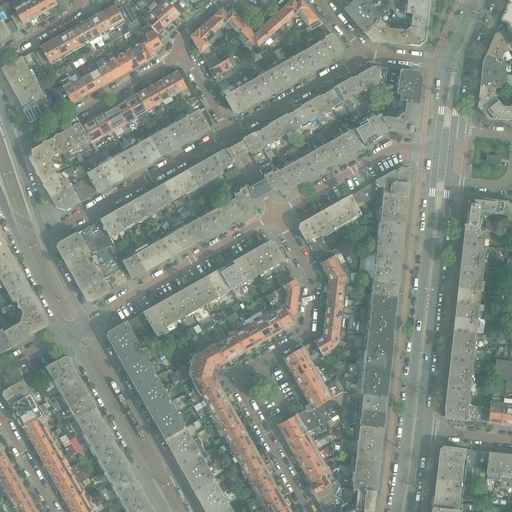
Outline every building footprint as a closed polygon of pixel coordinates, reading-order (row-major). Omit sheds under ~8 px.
[(40,14),(32,0),(30,0),(20,6),(17,0),(14,0),(12,2),(15,9),(18,13),(17,13),(23,24),(26,23),(27,23),(29,21),(29,20),(34,18),(35,18),(38,17),(38,16),(40,14)] [(57,5),(54,0),(32,0),(40,14),(42,13),(43,14),(46,12),(46,11),(51,8),(52,9),(54,7),(55,6),(57,5)] [(179,14),(170,3),(166,0),(163,0),(158,5),(171,21),(172,22),(177,18),(177,16),(179,14)] [(184,11),(175,0),(173,0),(170,3),(179,14),(180,15),(184,11)] [(188,0),(186,2),(183,0),(175,0),(184,11),(193,4),(196,0),(188,0)] [(355,1),(354,0),(335,0),(344,10),(355,1)] [(380,17),(371,7),(375,3),(378,0),(371,0),(368,4),(364,0),(355,0),(355,1),(344,10),(364,32),(378,19),(380,17)] [(425,41),(428,15),(430,1),(424,0),(407,0),(406,13),(412,13),(411,24),(411,28),(409,30),(408,31),(412,37),(416,37),(422,44),(425,41)] [(511,0),(509,0),(502,18),(505,19),(511,31),(511,0)] [(295,17),(296,3),(294,3),(293,1),(276,16),(283,24),(290,17),(295,17)] [(317,19),(301,1),(299,3),(296,3),(295,17),(299,18),(306,25),(317,19)] [(0,40),(10,35),(19,30),(14,21),(3,27),(0,20),(0,13),(4,11),(1,5),(0,5),(0,40)] [(116,26),(124,21),(123,19),(121,16),(120,14),(119,12),(118,10),(115,5),(90,20),(99,35),(112,28),(114,33),(111,35),(114,41),(115,40),(117,45),(120,43),(118,39),(122,36),(116,26)] [(171,21),(158,5),(150,12),(164,28),(165,28),(169,25),(169,23),(171,21)] [(226,27),(227,12),(224,12),(222,10),(207,24),(214,32),(221,27),(226,27)] [(247,27),(238,17),(232,10),(230,12),(227,12),(226,27),(230,27),(237,36),(247,27)] [(164,28),(150,12),(143,19),(148,25),(152,29),(157,35),(162,31),(162,30),(164,28)] [(23,24),(17,13),(12,17),(14,21),(19,30),(25,26),(23,24)] [(272,33),(283,24),(276,16),(264,26),(267,30),(267,36),(269,37),(275,44),(275,45),(280,42),(273,34),(272,33)] [(322,25),(318,20),(317,19),(306,25),(307,26),(308,26),(312,31),(322,25)] [(407,32),(391,30),(392,26),(392,20),(392,19),(388,19),(388,30),(378,19),(364,32),(372,41),(419,47),(422,44),(416,37),(412,37),(408,31),(407,32)] [(74,50),(99,35),(90,20),(65,33),(74,50)] [(130,29),(139,24),(137,20),(133,22),(131,23),(128,24),(130,27),(130,29)] [(219,37),(214,32),(207,24),(199,30),(204,36),(204,38),(210,45),(214,42),(213,42),(219,37)] [(162,46),(156,36),(157,35),(152,29),(148,25),(142,30),(147,38),(153,50),(162,46)] [(269,37),(267,36),(267,30),(264,26),(254,35),(255,37),(248,43),(251,47),(256,43),(258,46),(264,40),(265,41),(267,39),(271,43),(268,45),(270,47),(275,44),(269,37)] [(248,43),(255,37),(254,35),(247,27),(237,36),(236,37),(244,46),(248,43)] [(210,45),(204,38),(204,36),(199,30),(191,37),(200,53),(205,49),(206,49),(210,45)] [(509,52),(505,45),(507,44),(500,31),(497,32),(497,31),(483,62),(482,73),(503,75),(504,66),(502,66),(503,63),(500,62),(503,55),(509,52)] [(74,50),(65,33),(40,47),(42,50),(48,61),(49,64),(74,50)] [(335,56),(340,54),(341,48),(336,40),(332,35),(305,50),(316,69),(328,62),(328,60),(330,59),(331,60),(335,58),(335,56)] [(153,50),(147,38),(139,43),(142,48),(142,50),(147,61),(152,58),(153,56),(152,54),(154,53),(153,50)] [(234,47),(230,42),(229,43),(226,46),(230,51),(234,47)] [(147,61),(142,50),(142,48),(139,43),(130,48),(134,54),(133,55),(139,65),(144,63),(144,61),(146,60),(146,61),(147,61)] [(294,54),(291,48),(288,44),(285,46),(291,56),(294,54)] [(291,56),(285,46),(281,48),(283,52),(287,58),(291,56)] [(139,65),(133,55),(134,54),(130,48),(122,52),(126,59),(125,60),(131,70),(135,67),(136,66),(138,65),(138,66),(139,65)] [(48,61),(42,50),(37,53),(39,56),(36,57),(40,65),(42,63),(43,64),(48,61)] [(131,70),(125,60),(126,59),(122,52),(122,53),(120,50),(116,52),(118,55),(114,57),(117,63),(117,65),(122,75),(127,72),(128,70),(129,69),(130,70),(131,70)] [(304,75),(316,69),(305,50),(285,62),(283,59),(277,62),(279,65),(289,84),(301,77),(301,76),(303,74),(304,75)] [(215,53),(204,60),(207,64),(218,58),(215,53)] [(122,75),(117,65),(117,63),(114,57),(112,54),(108,56),(109,60),(106,62),(109,68),(108,70),(114,79),(119,77),(119,75),(121,74),(122,75)] [(254,63),(258,61),(254,55),(250,57),(251,58),(248,60),(244,62),(241,63),(244,67),(253,62),(254,63)] [(30,71),(22,58),(2,69),(17,96),(37,85),(37,84),(45,79),(42,74),(38,77),(33,69),(30,71)] [(221,63),(218,58),(207,64),(210,69),(221,63)] [(229,70),(232,68),(227,59),(221,63),(210,69),(215,78),(225,72),(229,70)] [(114,79),(108,70),(109,68),(106,62),(97,67),(100,73),(100,75),(105,84),(110,81),(111,80),(113,79),(113,80),(114,79)] [(105,84),(100,75),(100,73),(97,67),(95,64),(91,66),(93,69),(89,71),(89,72),(92,78),(92,79),(97,89),(102,86),(103,85),(104,84),(105,85),(105,84)] [(289,84),(279,65),(252,81),(262,99),(274,92),(274,91),(276,89),(278,91),(289,84)] [(97,89),(92,79),(92,78),(89,72),(89,71),(87,67),(83,70),(85,74),(81,76),(84,82),(83,84),(88,93),(88,94),(94,91),(94,89),(96,88),(97,89)] [(372,93),(369,88),(373,86),(378,86),(378,84),(380,68),(373,68),(359,76),(359,77),(356,78),(355,77),(340,85),(348,99),(349,99),(359,94),(360,96),(365,93),(364,90),(365,90),(368,95),(372,93)] [(399,85),(401,71),(380,68),(378,84),(381,84),(386,84),(399,85)] [(236,82),(233,77),(229,70),(225,72),(228,77),(227,78),(231,85),(236,82)] [(418,103),(420,88),(421,79),(416,72),(401,71),(399,85),(398,96),(400,96),(400,102),(407,102),(418,103)] [(186,88),(177,72),(168,77),(169,78),(171,82),(173,81),(175,81),(177,85),(176,87),(179,93),(186,88)] [(228,77),(225,72),(215,78),(218,83),(227,78),(228,77)] [(498,102),(493,96),(494,87),(500,88),(500,84),(502,84),(503,75),(482,73),(478,107),(484,113),(498,102)] [(88,93),(83,84),(84,82),(81,76),(72,81),(75,87),(75,89),(80,99),(86,96),(86,94),(88,93)] [(80,99),(75,89),(75,87),(72,81),(69,77),(66,79),(60,82),(61,83),(68,97),(72,103),(77,100),(78,99),(79,98),(80,99)] [(179,93),(176,87),(177,85),(175,81),(173,81),(171,82),(169,78),(167,79),(165,78),(160,81),(161,82),(163,87),(165,86),(166,86),(168,89),(168,91),(171,97),(179,93)] [(251,106),(262,99),(252,81),(225,96),(233,111),(239,112),(247,108),(247,106),(249,105),(251,106)] [(171,97),(168,91),(168,89),(166,86),(165,86),(163,87),(161,82),(159,83),(157,83),(152,86),(153,87),(155,91),(157,90),(159,91),(160,94),(160,96),(163,102),(165,105),(173,101),(171,97)] [(44,97),(37,85),(17,96),(32,122),(63,104),(64,103),(64,101),(63,100),(68,97),(61,83),(55,86),(57,90),(44,97)] [(316,117),(341,103),(344,108),(351,104),(349,99),(348,99),(340,85),(334,88),(334,90),(326,94),(326,95),(325,96),(324,97),(322,95),(308,103),(316,117)] [(163,102),(160,96),(160,94),(159,91),(157,90),(155,91),(153,87),(151,88),(149,87),(144,90),(145,91),(148,96),(148,95),(150,96),(152,99),(152,100),(155,107),(163,102)] [(155,107),(152,100),(152,99),(150,96),(148,95),(148,96),(145,91),(143,92),(141,92),(133,97),(142,114),(146,111),(155,107)] [(94,141),(135,118),(142,114),(133,97),(81,126),(90,143),(91,143),(96,152),(99,150),(94,141)] [(190,107),(187,102),(185,103),(181,105),(184,111),(190,107)] [(415,133),(417,112),(418,103),(407,102),(406,107),(406,113),(398,119),(384,118),(382,119),(389,131),(390,130),(415,133)] [(511,108),(504,108),(498,102),(484,113),(488,119),(511,121),(511,108)] [(284,136),(316,117),(308,103),(302,107),(302,108),(294,112),(294,113),(292,115),(290,113),(276,121),(284,136)] [(354,110),(351,105),(346,108),(349,113),(354,110)] [(369,114),(365,107),(361,109),(365,116),(369,114)] [(179,114),(175,109),(170,111),(168,112),(172,119),(179,114)] [(209,129),(199,111),(187,117),(197,136),(209,129)] [(389,131),(382,119),(380,116),(377,118),(376,116),(367,120),(366,118),(365,117),(361,120),(363,123),(358,125),(359,127),(356,130),(365,147),(376,141),(376,140),(376,139),(375,138),(377,137),(378,137),(389,131)] [(197,136),(187,117),(162,131),(173,150),(197,136)] [(269,147),(273,145),(272,142),(284,136),(276,121),(269,125),(269,126),(262,131),(262,132),(259,133),(257,132),(243,140),(243,141),(244,141),(244,142),(249,151),(250,152),(251,154),(263,147),(265,151),(264,151),(269,160),(271,159),(272,158),(279,155),(279,154),(275,147),(271,150),(269,147)] [(330,126),(327,121),(320,125),(323,130),(329,127),(330,126)] [(90,143),(81,126),(80,124),(54,139),(61,152),(63,155),(68,152),(69,155),(90,143)] [(146,132),(143,127),(142,127),(139,129),(137,130),(139,136),(146,132)] [(359,150),(365,147),(356,130),(355,129),(330,143),(339,161),(350,155),(350,153),(352,152),(353,152),(354,152),(358,150),(359,150)] [(148,163),(173,150),(162,131),(138,145),(148,163)] [(136,141),(131,133),(128,135),(132,143),(136,141)] [(339,161),(330,143),(318,150),(313,142),(317,140),(314,134),(310,137),(307,138),(296,144),(297,145),(299,148),(307,143),(311,149),(302,154),(304,158),(314,175),(325,169),(325,167),(326,166),(327,166),(328,167),(333,164),(334,164),(339,161)] [(61,152),(54,139),(32,151),(34,154),(34,156),(49,160),(50,156),(56,153),(57,155),(61,152)] [(148,163),(138,145),(125,152),(118,140),(114,142),(106,147),(108,151),(114,147),(119,156),(112,159),(123,178),(148,163)] [(234,161),(236,159),(242,156),(250,152),(249,151),(244,142),(244,141),(236,146),(228,150),(227,150),(227,149),(213,157),(221,171),(232,164),(235,163),(234,161)] [(123,178),(112,159),(107,162),(102,152),(97,154),(95,156),(101,166),(91,171),(85,160),(84,161),(81,163),(82,165),(88,176),(91,182),(97,192),(123,178)] [(52,171),(48,164),(49,160),(34,156),(33,157),(30,159),(44,185),(60,176),(63,174),(62,172),(57,175),(54,170),(52,171)] [(500,159),(499,159),(499,157),(487,156),(486,163),(499,164),(499,163),(499,162),(500,159)] [(222,174),(221,171),(213,157),(188,171),(198,187),(222,174)] [(277,167),(273,160),(272,158),(271,159),(269,160),(258,166),(263,177),(264,177),(265,179),(265,180),(266,180),(271,189),(270,189),(271,190),(272,192),(279,188),(282,193),(283,193),(289,190),(279,171),(277,167)] [(309,179),(314,175),(304,158),(279,171),(289,190),(300,184),(300,181),(302,180),(303,181),(308,178),(309,179)] [(242,175),(237,167),(225,174),(230,182),(242,175)] [(409,193),(411,171),(408,169),(401,168),(398,170),(398,172),(395,171),(357,193),(364,204),(384,193),(384,195),(407,198),(408,193),(409,193)] [(173,201),(198,187),(188,171),(164,185),(173,201)] [(254,198),(250,189),(249,188),(248,186),(248,185),(242,175),(230,182),(227,183),(236,199),(245,215),(252,211),(252,209),(250,205),(257,201),(255,199),(255,198),(254,198)] [(70,186),(66,180),(63,181),(60,176),(44,185),(51,197),(70,186)] [(271,189),(266,180),(265,180),(265,179),(257,184),(249,188),(250,189),(254,198),(255,198),(255,199),(263,194),(271,190),(270,189),(271,189)] [(97,192),(91,182),(86,185),(87,186),(92,195),(97,192)] [(65,210),(92,195),(87,186),(81,190),(77,184),(70,188),(70,186),(51,197),(57,208),(58,207),(65,209),(65,210)] [(148,215),(173,201),(164,185),(138,199),(148,215)] [(225,199),(221,192),(218,194),(217,192),(217,193),(221,201),(225,199)] [(217,193),(214,194),(212,195),(217,204),(221,201),(217,193)] [(364,204),(357,193),(351,196),(356,206),(360,213),(362,216),(370,211),(364,204)] [(404,226),(406,212),(407,198),(384,195),(381,224),(404,226)] [(334,228),(360,213),(356,206),(351,196),(325,211),(334,228)] [(123,229),(148,215),(138,199),(113,213),(123,229)] [(199,203),(196,199),(190,202),(193,207),(199,203)] [(245,215),(236,199),(212,213),(221,228),(245,215)] [(484,216),(470,199),(469,200),(465,238),(464,241),(465,244),(463,244),(482,247),(484,233),(479,232),(480,219),(484,216)] [(511,203),(499,202),(471,199),(470,199),(484,216),(487,213),(508,216),(508,218),(511,219),(511,221),(511,220),(511,203)] [(202,211),(198,204),(193,207),(197,214),(202,211)] [(321,235),(334,228),(325,211),(300,225),(299,228),(308,243),(321,235)] [(123,229),(113,213),(100,220),(106,232),(109,237),(123,229)] [(196,242),(217,231),(221,228),(212,213),(187,226),(196,242)] [(106,232),(100,220),(90,226),(96,237),(101,234),(106,232)] [(401,254),(404,226),(381,224),(377,252),(401,254)] [(70,269),(92,256),(85,244),(84,242),(86,241),(88,244),(97,239),(96,237),(90,226),(59,244),(58,247),(70,269)] [(171,256),(196,242),(187,226),(162,241),(171,256)] [(373,236),(374,227),(363,226),(362,235),(373,236)] [(0,258),(9,253),(0,236),(0,258)] [(146,271),(171,256),(162,241),(137,255),(146,271)] [(257,276),(283,261),(273,243),(269,242),(246,255),(257,276)] [(75,278),(120,253),(114,244),(107,248),(101,251),(92,256),(70,269),(75,278)] [(320,264),(334,256),(335,256),(340,253),(346,250),(343,244),(331,251),(331,250),(317,258),(320,264)] [(481,276),(485,248),(482,247),(463,244),(464,245),(463,248),(464,251),(462,267),(461,270),(461,273),(460,273),(481,276)] [(398,283),(399,269),(401,254),(377,252),(374,280),(398,283)] [(24,279),(17,267),(9,253),(0,258),(0,277),(6,289),(24,279)] [(122,273),(129,270),(124,262),(120,253),(75,278),(88,301),(91,301),(127,281),(122,273)] [(340,265),(345,262),(346,262),(350,260),(348,256),(343,259),(340,253),(335,256),(334,256),(320,264),(320,265),(321,264),(322,267),(322,269),(324,271),(325,272),(326,273),(340,265)] [(146,271),(137,255),(124,262),(129,270),(133,278),(146,271)] [(231,290),(257,276),(246,255),(220,270),(231,290)] [(345,278),(343,275),(344,274),(340,265),(326,273),(327,274),(327,276),(328,279),(330,280),(330,283),(344,284),(345,278)] [(133,278),(129,270),(122,273),(127,281),(133,278)] [(205,305),(231,290),(220,270),(194,285),(205,305)] [(478,304),(480,292),(481,276),(460,273),(461,274),(460,277),(461,280),(459,296),(458,298),(458,301),(457,302),(478,304)] [(280,286),(293,278),(291,275),(283,279),(282,276),(274,275),(280,286)] [(295,313),(298,286),(293,278),(280,286),(281,287),(279,288),(282,294),(286,292),(285,301),(284,307),(274,312),(284,329),(293,324),(292,321),(294,320),(294,317),(293,314),(295,313)] [(42,311),(24,279),(6,289),(14,302),(16,301),(22,312),(24,312),(23,313),(35,316),(41,312),(42,311)] [(395,305),(396,298),(398,283),(374,280),(371,309),(395,311),(396,310),(396,306),(395,305)] [(344,296),(345,286),(344,286),(344,284),(330,283),(329,285),(328,286),(328,289),(329,291),(328,294),(344,296)] [(179,320),(205,305),(194,285),(168,300),(179,320)] [(343,307),(344,296),(328,294),(328,297),(327,299),(326,301),(327,303),(327,305),(343,307)] [(182,325),(179,320),(168,300),(145,313),(156,333),(158,338),(169,332),(182,325)] [(475,334),(478,305),(478,304),(457,302),(458,303),(457,306),(457,309),(456,325),(454,327),(455,330),(454,331),(475,334)] [(342,318),(343,307),(327,305),(327,307),(326,308),(325,311),(326,313),(326,316),(342,318)] [(284,329),(274,312),(264,317),(262,314),(264,312),(261,306),(256,309),(259,314),(257,315),(260,320),(254,323),(264,340),(265,340),(266,340),(269,339),(269,337),(278,333),(279,333),(282,331),(283,330),(284,329)] [(392,333),(393,325),(394,318),(395,317),(396,313),(395,312),(395,311),(371,309),(368,337),(392,340),(392,339),(393,338),(393,334),(392,333)] [(46,326),(47,322),(41,312),(35,316),(23,313),(21,323),(20,323),(4,332),(12,346),(30,336),(31,335),(30,334),(46,326)] [(134,337),(148,329),(152,335),(156,333),(145,313),(127,323),(109,333),(108,336),(121,361),(141,349),(134,337)] [(235,313),(227,318),(229,322),(238,317),(235,313)] [(341,328),(342,318),(326,316),(325,319),(324,321),(324,323),(325,325),(325,326),(341,328)] [(264,340),(254,323),(235,334),(244,352),(245,351),(246,351),(250,350),(250,348),(255,345),(258,344),(260,344),(263,342),(263,341),(264,340)] [(343,348),(345,344),(342,342),(338,341),(338,337),(340,338),(341,328),(325,326),(325,328),(323,329),(323,332),(324,334),(323,337),(336,345),(336,344),(343,348)] [(192,328),(186,330),(190,338),(196,335),(192,328)] [(12,346),(4,332),(2,330),(0,330),(0,352),(0,353),(12,346)] [(472,362),(474,349),(475,334),(454,331),(455,332),(454,335),(454,338),(453,353),(451,355),(451,358),(452,359),(451,360),(472,362)] [(244,352),(235,334),(215,345),(225,363),(226,362),(227,362),(230,361),(230,359),(239,355),(240,355),(243,353),(244,352)] [(329,350),(334,347),(335,349),(341,353),(343,349),(343,348),(336,344),(336,345),(323,337),(321,338),(319,338),(317,339),(316,341),(315,342),(318,348),(320,351),(324,356),(330,352),(329,350)] [(389,362),(390,354),(391,346),(392,345),(392,341),(392,340),(368,337),(365,366),(389,368),(388,368),(390,367),(390,363),(389,362)] [(184,342),(181,338),(175,341),(177,346),(184,342)] [(225,363),(215,345),(194,357),(192,359),(214,365),(217,363),(218,365),(220,365),(225,363)] [(313,368),(308,358),(303,347),(284,358),(284,359),(284,360),(286,364),(288,364),(290,369),(292,372),(292,374),(294,377),(295,378),(296,378),(313,368)] [(317,353),(320,351),(318,348),(311,351),(312,354),(310,355),(311,356),(317,353)] [(156,376),(141,349),(121,361),(136,387),(156,376)] [(326,361),(324,356),(320,351),(317,353),(322,363),(326,361)] [(166,359),(163,355),(157,358),(159,363),(166,359)] [(78,377),(75,372),(71,365),(72,365),(68,358),(65,357),(35,374),(39,383),(36,384),(39,390),(54,382),(61,394),(82,382),(79,378),(78,377)] [(210,377),(214,365),(192,359),(189,370),(210,377)] [(511,362),(508,362),(508,359),(504,359),(504,361),(495,360),(493,379),(506,381),(505,382),(506,382),(501,424),(511,425),(511,362)] [(469,391),(472,363),(472,362),(451,360),(452,361),(451,362),(450,365),(451,366),(450,377),(449,382),(448,383),(448,386),(449,388),(448,389),(469,391)] [(386,390),(387,383),(388,375),(389,374),(389,370),(388,369),(389,368),(365,366),(362,394),(385,397),(385,396),(386,396),(387,391),(386,390)] [(179,375),(186,371),(183,367),(174,373),(176,377),(179,375)] [(325,389),(314,368),(313,368),(296,378),(296,379),(295,380),(297,384),(299,384),(301,388),(304,393),(303,394),(305,398),(307,398),(307,399),(325,389)] [(186,371),(179,375),(183,381),(190,376),(188,373),(189,370),(187,370),(186,371)] [(219,385),(216,380),(214,379),(212,380),(210,377),(189,370),(188,373),(190,376),(201,395),(219,385)] [(170,402),(163,389),(156,376),(136,387),(151,413),(170,402)] [(42,416),(23,381),(4,392),(3,395),(6,399),(7,399),(10,403),(15,413),(14,414),(18,420),(19,419),(23,427),(24,427),(24,428),(52,412),(52,411),(42,416)] [(345,390),(338,381),(334,384),(339,390),(336,392),(338,394),(345,390)] [(506,382),(505,382),(494,381),(492,397),(490,410),(488,423),(501,424),(506,382)] [(92,403),(87,394),(84,389),(85,387),(82,382),(61,394),(68,408),(62,411),(54,415),(58,422),(71,414),(75,420),(96,408),(94,404),(92,403)] [(227,400),(224,394),(222,390),(222,389),(220,386),(219,386),(219,385),(201,395),(212,415),(230,405),(230,403),(228,400),(227,400)] [(485,393),(486,386),(476,385),(476,392),(485,393)] [(321,404),(331,399),(335,397),(332,392),(328,395),(325,389),(307,399),(307,401),(309,405),(306,407),(307,409),(306,409),(307,412),(321,404)] [(467,406),(469,392),(469,391),(448,389),(449,390),(447,391),(447,394),(448,395),(446,415),(448,418),(468,420),(469,414),(467,414),(467,406)] [(49,401),(44,392),(41,394),(46,403),(49,401)] [(382,422),(383,415),(384,404),(386,403),(386,399),(385,398),(385,397),(362,394),(361,396),(364,396),(361,426),(382,428),(383,427),(383,423),(382,422)] [(62,411),(60,408),(54,398),(50,401),(54,409),(52,411),(52,412),(54,415),(62,411)] [(185,428),(170,402),(151,413),(166,439),(185,428)] [(203,407),(201,403),(194,407),(196,411),(203,407)] [(307,432),(326,422),(336,416),(329,403),(323,407),(321,404),(307,412),(306,409),(278,425),(288,443),(307,432)] [(238,420),(236,415),(233,411),(234,409),(232,406),(230,406),(230,405),(212,415),(223,436),(241,425),(241,423),(240,420),(238,420)] [(488,423),(490,410),(484,409),(484,408),(467,406),(467,414),(469,414),(468,420),(488,423)] [(107,429),(102,420),(99,415),(99,413),(96,408),(75,420),(90,446),(111,434),(108,430),(107,429)] [(51,434),(44,422),(54,415),(52,412),(24,428),(25,429),(27,433),(30,437),(30,438),(32,441),(33,443),(51,434)] [(250,440),(245,432),(245,431),(245,429),(243,426),(242,426),(241,425),(223,436),(235,456),(253,446),(253,445),(253,444),(251,441),(250,440)] [(379,453),(379,447),(381,435),(382,434),(382,430),(382,429),(382,428),(361,426),(358,457),(378,460),(378,459),(379,459),(380,454),(379,453)] [(193,442),(185,428),(166,439),(180,465),(204,451),(201,445),(202,445),(199,439),(193,442)] [(338,430),(333,433),(336,439),(341,436),(338,430)] [(60,450),(55,441),(56,440),(55,438),(58,436),(56,431),(51,434),(33,443),(34,446),(36,449),(39,454),(41,458),(43,460),(60,450)] [(314,444),(321,441),(318,436),(312,440),(307,432),(288,443),(288,445),(290,448),(291,449),(296,457),(296,459),(298,462),(299,463),(319,453),(314,444)] [(121,455),(116,446),(113,441),(114,439),(111,434),(90,446),(104,472),(126,460),(123,456),(121,455)] [(71,445),(69,441),(66,435),(60,439),(65,448),(71,445)] [(76,437),(69,441),(71,445),(72,447),(79,443),(76,437)] [(261,460),(259,456),(256,451),(256,450),(255,447),(253,446),(235,456),(246,476),(264,466),(264,465),(264,464),(263,461),(261,460)] [(479,464),(480,452),(444,448),(441,450),(437,478),(477,483),(479,468),(478,468),(479,464)] [(69,467),(60,450),(43,460),(44,463),(46,466),(49,471),(48,471),(50,475),(51,475),(52,477),(69,467)] [(207,467),(203,460),(208,457),(205,451),(204,451),(180,465),(195,492),(215,481),(211,475),(215,473),(213,471),(216,470),(213,464),(207,467)] [(486,465),(487,453),(480,452),(479,464),(480,464),(486,465)] [(309,483),(330,472),(319,453),(299,463),(300,464),(299,465),(301,468),(303,469),(306,474),(307,477),(307,479),(309,483)] [(511,455),(489,453),(486,474),(501,476),(501,481),(511,482),(511,455)] [(222,459),(220,455),(213,459),(215,463),(220,461),(222,459)] [(14,471),(12,467),(9,462),(10,462),(8,459),(7,459),(6,457),(0,459),(0,481),(15,473),(14,471)] [(374,491),(376,479),(377,467),(378,466),(379,462),(378,460),(358,457),(354,489),(358,490),(374,491)] [(136,481),(131,472),(128,467),(128,465),(126,460),(104,472),(112,486),(108,488),(110,492),(114,490),(119,498),(140,486),(138,482),(136,481)] [(252,487),(271,476),(266,467),(265,466),(264,466),(246,476),(252,487)] [(79,484),(71,470),(69,467),(52,477),(53,479),(53,480),(55,483),(58,488),(60,491),(62,494),(79,484)] [(337,480),(338,472),(338,469),(331,474),(330,472),(309,483),(312,487),(310,488),(313,493),(337,480)] [(24,487),(22,484),(19,479),(17,476),(15,473),(0,481),(0,485),(8,500),(25,490),(24,488),(24,487)] [(276,487),(276,486),(276,485),(271,476),(252,487),(258,497),(276,487)] [(91,483),(88,478),(82,482),(85,487),(91,483)] [(233,492),(231,488),(232,487),(237,485),(233,478),(224,483),(226,485),(219,489),(215,481),(195,492),(206,511),(219,511),(229,506),(222,494),(225,492),(227,495),(233,492)] [(436,493),(459,496),(475,498),(476,490),(477,483),(437,478),(436,492),(436,493)] [(338,491),(340,487),(341,485),(337,480),(313,493),(318,501),(338,491)] [(88,501),(79,484),(62,494),(63,496),(65,500),(68,505),(67,505),(69,508),(70,508),(71,511),(88,501)] [(105,489),(103,485),(96,489),(98,493),(105,489)] [(150,507),(145,498),(142,493),(143,491),(140,486),(119,498),(126,511),(154,511),(152,508),(150,507)] [(284,502),(280,494),(279,493),(280,491),(278,488),(276,487),(258,497),(266,511),(280,511),(289,507),(286,502),(284,502)] [(101,497),(108,493),(105,489),(98,493),(101,497)] [(33,504),(31,501),(28,496),(27,492),(26,492),(25,490),(8,500),(14,511),(24,511),(34,507),(33,504)] [(369,511),(372,511),(375,494),(375,491),(374,491),(358,490),(356,506),(364,511),(369,511)] [(338,511),(351,504),(351,503),(335,495),(338,491),(318,501),(323,511),(338,511)] [(473,511),(474,500),(436,495),(434,509),(455,511),(473,511)] [(94,511),(88,501),(71,511),(94,511)]
